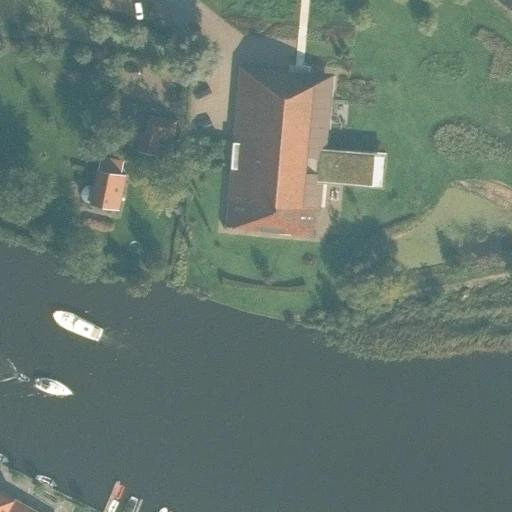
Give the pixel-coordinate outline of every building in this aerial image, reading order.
[(239,68),(225,227),(248,229),(293,233),(311,235),(314,208),(320,209),(320,207),(313,207),(315,174),(371,179),(373,156),(302,150),(308,86),(293,85),(294,72),(239,68)] [(135,153),(157,157),(160,145),(169,147),(175,120),(147,114),(144,132),(139,131),(135,153)] [(119,174),(121,164),(100,159),(98,170),(97,169),(94,186),(89,185),(85,186),(82,190),(81,194),(82,198),(86,201),(90,202),(90,204),(118,210),(125,175),(119,174)] [(0,211),(26,224),(34,208),(5,193),(0,202),(0,211)] [(0,511),(36,511),(0,491),(0,511)]
